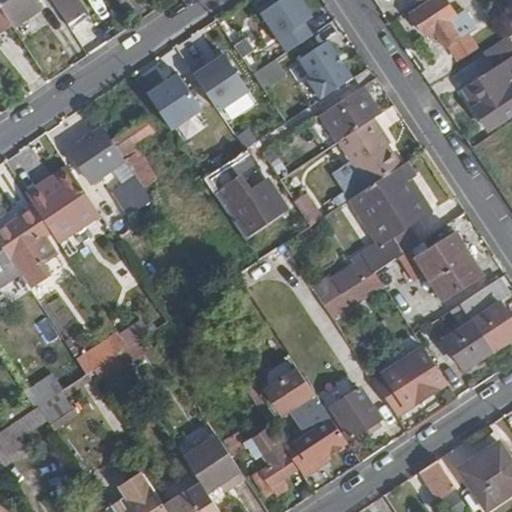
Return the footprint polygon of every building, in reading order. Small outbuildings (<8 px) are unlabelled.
[(44,7),(39,0),(0,0),(0,6),(14,28),(44,7)] [(89,16),(77,0),(52,0),(71,29),(89,16)] [(282,0),(263,13),(289,53),(314,36),(305,23),(314,18),(301,0),(282,0)] [(471,32),(450,0),(439,0),(416,15),(429,36),(438,31),(449,48),(471,32)] [(325,37),(293,59),(320,97),(352,75),(325,37)] [(250,93),(226,56),(208,69),(205,64),(192,72),(220,113),(250,93)] [(253,72),(264,89),(286,76),(275,59),(253,72)] [(511,61),(474,86),(485,104),(476,109),(490,132),(511,117),(511,61)] [(142,91),(169,130),(201,108),(173,69),(142,91)] [(377,115),(359,87),(319,114),(338,141),(372,119),(377,115)] [(110,134),(121,153),(154,133),(143,114),(110,134)] [(400,166),(386,147),(377,135),(381,132),(372,119),(338,141),(335,143),(368,188),(400,166)] [(124,158),(102,125),(68,148),(91,181),(124,158)] [(138,148),(125,157),(141,185),(155,176),(138,148)] [(235,181),(254,168),(242,151),(203,177),(213,193),(229,182),(231,184),(235,181)] [(408,229),(418,222),(430,213),(406,178),(415,171),(408,161),(400,166),(368,188),(351,199),(383,249),(366,259),(373,271),(394,258),(395,259),(419,244),(408,229)] [(102,216),(68,165),(26,193),(36,208),(52,232),(60,244),(102,216)] [(340,165),(331,175),(345,190),(355,180),(340,165)] [(149,197),(134,173),(112,188),(127,210),(149,197)] [(287,212),(266,180),(240,198),(231,184),(229,182),(213,193),(244,240),(287,212)] [(323,217),(307,192),(295,200),(312,225),(323,217)] [(56,254),(45,237),(52,232),(36,208),(19,218),(21,223),(0,236),(0,245),(21,277),(31,291),(47,280),(39,267),(56,254)] [(475,280),(448,237),(415,259),(441,301),(475,280)] [(0,245),(0,289),(21,277),(0,245)] [(334,319),(384,286),(376,272),(325,306),(334,319)] [(511,340),(511,317),(503,304),(511,298),(498,279),(459,305),(472,324),(492,353),(511,340)] [(137,316),(78,360),(99,388),(139,359),(131,349),(151,334),(137,316)] [(492,353),(472,324),(457,333),(449,321),(437,329),(465,371),(492,353)] [(447,384),(424,348),(375,382),(398,416),(447,384)] [(350,444),(300,369),(271,390),(286,414),(292,412),(299,408),(309,425),(303,429),(309,437),(297,446),(310,463),(312,463),(316,468),(331,459),(331,456),(350,444)] [(61,393),(65,390),(55,373),(27,392),(32,398),(38,408),(61,393)] [(353,442),(382,421),(362,390),(333,410),(353,442)] [(75,415),(61,393),(38,408),(47,421),(53,430),(75,415)] [(38,408),(32,398),(18,406),(23,418),(38,408)] [(22,437),(47,421),(38,408),(23,418),(0,433),(0,458),(5,466),(30,451),(22,437)] [(127,442),(106,410),(73,432),(95,465),(127,442)] [(296,470),(269,429),(255,439),(271,465),(262,471),(272,486),(296,470)] [(247,447),(238,433),(225,442),(234,456),(247,447)] [(248,481),(217,436),(183,457),(202,486),(209,495),(227,483),(233,491),(248,481)] [(511,493),(511,461),(501,469),(489,450),(458,470),(485,511),(511,493)] [(458,489),(439,460),(422,471),(440,500),(458,489)] [(167,511),(165,508),(141,472),(118,490),(124,500),(107,511),(167,511)] [(219,511),(209,495),(202,486),(191,493),(189,492),(165,508),(167,511),(219,511)]
